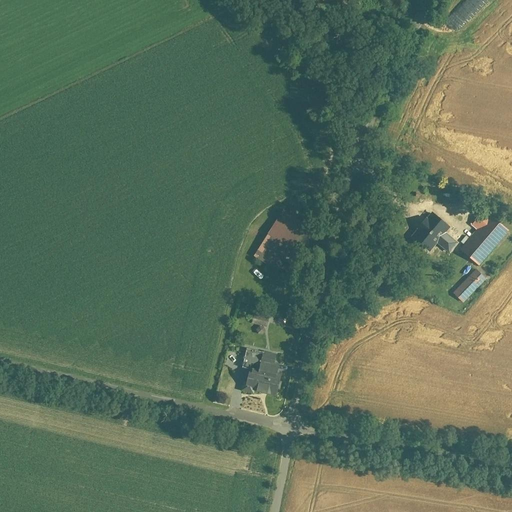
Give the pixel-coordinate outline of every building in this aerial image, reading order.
[(290,209),(261,253),(284,268),(313,225),(290,209)] [(448,221),(435,209),(415,231),(429,243),(433,238),(449,251),(459,239),(444,226),(448,221)] [(462,249),(481,266),(511,230),(511,229),(494,213),(462,249)] [(488,278),(478,269),(457,293),(467,302),(488,278)] [(272,316),(258,312),(256,322),(270,325),(272,316)] [(279,355),(247,347),(242,366),(248,367),(245,380),(242,379),(240,389),(253,392),(253,389),(279,396),(285,373),(282,373),(283,366),(276,364),(279,355)]
